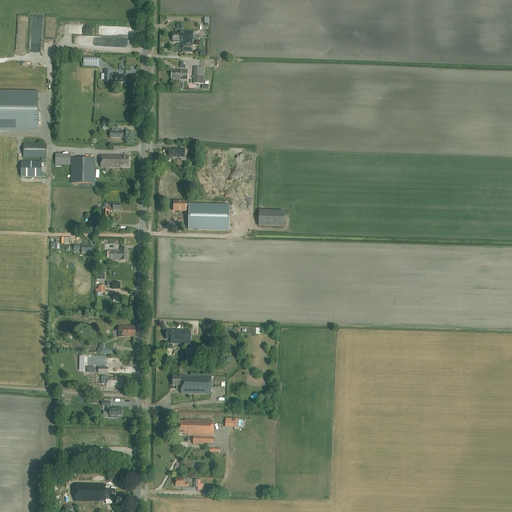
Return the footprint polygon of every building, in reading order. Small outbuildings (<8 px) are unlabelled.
[(180,44),(182,44),(183,44),(183,43),(193,44),(193,43),(195,43),(195,41),(198,41),(199,38),(197,38),(197,35),(193,35),(193,31),(180,31),(180,34),(173,34),(173,43),(180,43),(180,44)] [(122,40),(122,49),(131,49),(131,40),(122,40)] [(193,44),(183,43),(183,44),(182,44),(182,46),(180,46),(180,50),(182,51),(182,53),(192,53),(193,44)] [(83,57),(83,67),(98,67),(98,57),(83,57)] [(194,67),(194,76),(204,76),(204,68),(194,67)] [(104,70),(104,71),(102,71),(102,76),(104,76),(104,82),(110,82),(110,70),(104,70)] [(179,80),(180,70),(172,70),(171,79),(179,80)] [(180,70),(179,80),(188,80),(188,70),(180,70)] [(115,73),(115,76),(111,76),(110,82),(124,82),(125,76),(119,76),(119,74),(115,73)] [(204,76),(194,76),(194,84),(204,84),(204,76)] [(0,91),(0,129),(37,130),(38,92),(0,91)] [(123,138),(123,132),(118,132),(118,126),(112,126),(112,132),(110,132),(110,138),(123,138)] [(46,157),(46,145),(24,144),(24,157),(46,157)] [(184,157),(185,149),(174,149),(174,150),(169,150),(169,156),(173,156),(173,157),(184,157)] [(70,165),(70,155),(55,155),(55,165),(70,165)] [(128,167),(129,156),(121,156),(101,155),(101,168),(121,168),(121,167),(128,167)] [(95,184),(95,159),(71,159),(71,184),(95,184)] [(41,178),(41,162),(21,162),(21,177),(41,178)] [(186,211),(186,205),(186,202),(174,202),(174,203),(173,203),(173,205),(174,205),(174,207),(173,208),(173,209),(174,210),(174,211),(186,211)] [(189,205),(186,205),(186,211),(188,211),(189,211),(189,230),(229,231),(230,205),(189,204),(189,205)] [(108,221),(108,210),(109,208),(103,208),(103,210),(103,217),(100,217),(101,210),(98,210),(97,220),(103,221),(108,221)] [(284,229),(284,212),(258,211),(256,228),(284,229)] [(74,250),(80,250),(82,250),(81,253),(91,254),(91,245),(82,245),(82,246),(74,245),(74,250)] [(111,252),(110,258),(110,261),(121,261),(127,261),(127,249),(121,249),(121,251),(111,251),(111,252)] [(105,286),(95,286),(95,293),(97,293),(97,296),(101,296),(101,293),(105,293),(105,286)] [(134,337),(134,326),(133,326),(118,327),(119,337),(133,337),(134,337)] [(190,345),(191,330),(175,330),(175,331),(166,331),(166,339),(170,340),(170,344),(190,345)] [(211,395),(212,377),(182,376),(173,376),(173,386),(181,386),(181,394),(211,395)] [(122,387),(122,379),(115,379),(115,378),(106,378),(106,386),(122,387)] [(226,418),(225,427),(234,428),(234,427),(237,427),(238,419),(226,418)] [(213,445),(214,426),(212,426),(213,421),(185,420),(185,422),(179,422),(178,434),(184,434),(184,435),(188,435),(188,436),(193,436),(193,444),(213,445)] [(176,479),(176,486),(182,487),(189,487),(189,483),(185,483),(185,479),(176,479)] [(194,488),(198,488),(200,488),(200,491),(204,491),(204,484),(200,484),(201,480),(198,480),(194,480),(194,488)] [(105,500),(115,500),(115,490),(105,490),(105,485),(75,484),(75,502),(102,502),(102,501),(105,501),(105,500)]
